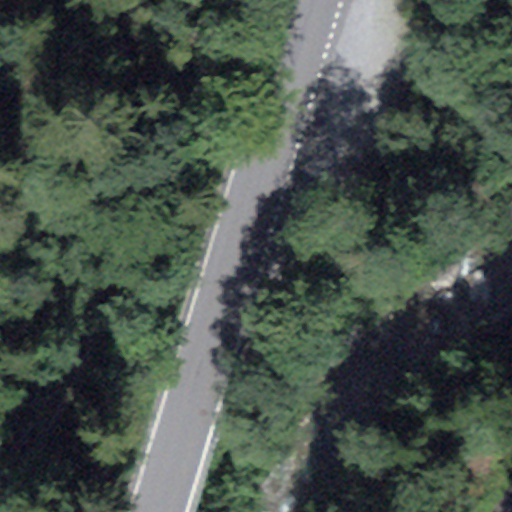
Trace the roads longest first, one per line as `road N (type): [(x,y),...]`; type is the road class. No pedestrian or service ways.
road 1 (track): [(218,0),(119,299),(0,504)]
road 2 (tertiary): [(318,0),(170,511)]
